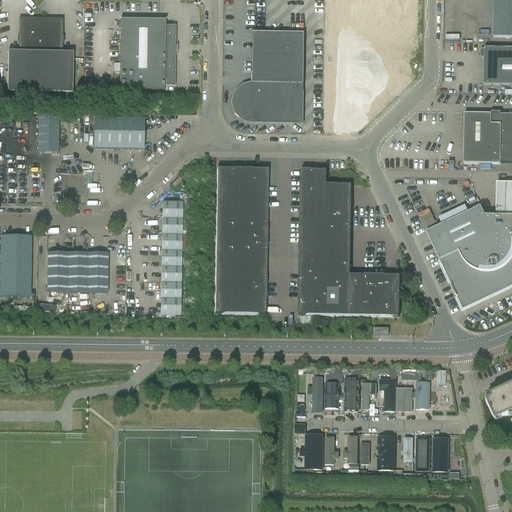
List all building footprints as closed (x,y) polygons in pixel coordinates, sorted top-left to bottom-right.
[(324,0),(324,27),(414,29),(414,0),(324,0)] [(511,0),(493,0),(493,40),(511,40),(511,0)] [(39,94),(41,19),(19,19),(18,53),(8,53),(7,93),(39,94)] [(63,20),(46,19),(41,19),(39,94),(72,94),(73,54),(62,54),(63,20)] [(165,21),(120,21),(119,91),(164,92),(164,87),(175,87),(175,53),(175,27),(165,26),(165,21)] [(302,125),(304,64),(304,34),(253,33),(253,83),(243,86),(235,93),(232,103),(235,113),(242,121),(252,124),(302,125)] [(484,59),(484,64),(483,86),(511,85),(511,49),(484,49),(484,50),(482,50),(480,52),(480,57),(482,59),(484,59)] [(403,61),(323,59),(322,109),(362,110),(363,100),(373,101),(373,91),(383,91),(383,81),(393,81),(393,71),(403,71),(403,61)] [(463,164),(511,165),(511,115),(501,115),(501,112),(490,112),(490,115),(464,114),(463,164)] [(57,154),(58,114),(38,114),(37,154),(57,154)] [(94,119),(93,150),(143,151),(144,120),(94,119)] [(214,315),(265,316),(267,171),(216,170),(214,315)] [(298,316),(399,318),(400,277),(350,276),(351,186),(326,186),(326,172),(300,171),(298,316)] [(179,178),(171,186),(175,189),(183,182),(179,178)] [(511,181),(496,181),(496,198),(496,213),(511,212),(511,181)] [(162,204),(162,220),(182,220),(182,204),(162,204)] [(511,216),(484,216),(480,207),(480,208),(479,205),(472,208),(473,211),(426,233),(439,261),(440,261),(451,285),(457,298),(463,310),(508,288),(511,285),(511,216)] [(181,236),(182,220),(162,220),(161,236),(181,236)] [(181,236),(161,236),(161,252),(181,252),(181,236)] [(31,238),(0,237),(0,266),(0,297),(30,298),(31,238)] [(161,268),(181,268),(181,252),(161,252),(161,268)] [(47,254),(47,294),(47,313),(54,313),(54,294),(107,295),(107,254),(47,254)] [(181,268),(161,268),(160,284),(181,284),(181,268)] [(160,284),(160,300),(180,300),(181,284),(160,284)] [(180,300),(160,300),(160,316),(180,316),(180,300)] [(335,376),(325,376),(325,386),(342,386),(342,376),(342,370),(335,370),(335,376)] [(433,372),(425,372),(425,377),(425,381),(433,382),(433,372)] [(446,372),(437,372),(437,386),(445,386),(446,372)] [(313,412),(323,412),(323,379),(313,379),(313,412)] [(381,414),(393,414),(392,385),(380,385),(381,414)] [(415,412),(428,412),(429,385),(416,385),(415,412)] [(511,385),(490,396),(491,399),(486,402),(485,402),(495,422),(496,423),(495,420),(499,418),(500,420),(508,416),(509,417),(508,414),(511,411),(511,385)] [(360,412),(370,412),(370,386),(360,386),(360,412)] [(323,413),(337,413),(338,387),(324,387),(323,413)] [(356,408),(357,387),(348,387),(347,408),(356,408)] [(410,388),(396,388),(396,413),(409,413),(410,388)] [(359,435),(359,471),(373,471),(373,435),(359,435)] [(321,438),(306,439),(306,472),(321,472),(321,438)] [(346,439),(344,465),(356,466),(357,440),(346,439)] [(325,440),(325,460),(334,460),(334,440),(325,440)] [(382,440),(381,473),(394,473),(395,440),(382,440)] [(402,441),(402,468),(411,468),(411,441),(402,441)] [(428,471),(428,442),(415,442),(415,471),(428,471)] [(447,443),(438,443),(438,471),(446,471),(447,443)]
